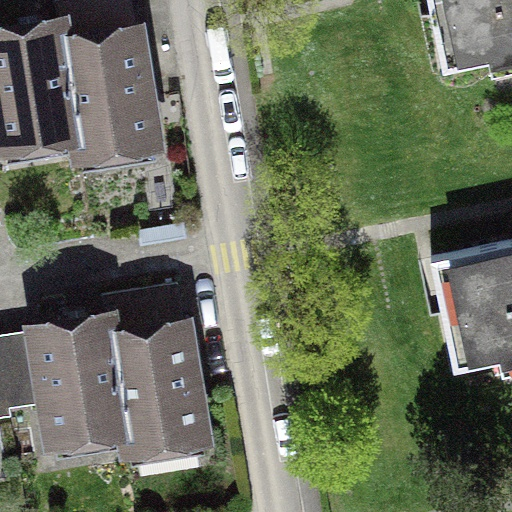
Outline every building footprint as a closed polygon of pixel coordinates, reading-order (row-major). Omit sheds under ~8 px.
[(511,0),(429,0),(443,67),(511,52),(511,0)] [(77,129),(63,40),(60,21),(0,30),(0,117),(4,141),(77,129)] [(63,40),(77,129),(80,149),(154,137),(136,28),(63,40)] [(511,239),(431,256),(454,367),(511,354),(511,239)] [(125,423),(111,334),(108,314),(34,326),(52,435),(125,423)] [(111,334),(125,423),(128,443),(202,431),(184,322),(111,334)]
